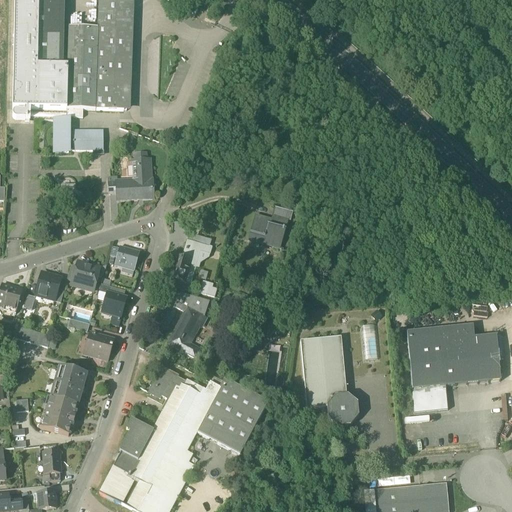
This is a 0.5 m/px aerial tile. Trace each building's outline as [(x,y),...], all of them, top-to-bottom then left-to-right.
[(14,0),(12,110),(24,110),(30,110),(66,111),(66,110),(67,80),(59,80),(59,68),(56,68),(37,67),(38,0),(14,0)] [(38,0),(37,67),(56,68),(57,0),(38,0)] [(97,29),(95,111),(123,112),(127,5),(98,3),(97,29)] [(133,5),(127,5),(123,112),(129,113),(133,5)] [(197,17),(202,20),(207,10),(202,7),(197,17)] [(95,112),(95,111),(97,29),(69,29),(68,68),(67,80),(66,110),(82,111),(95,112)] [(59,68),(59,80),(67,80),(68,68),(62,68),(59,68)] [(30,115),(30,110),(24,110),(24,112),(16,112),(14,112),(12,115),(12,118),(14,120),(16,121),(30,121),(30,119),(30,115)] [(82,119),(82,111),(66,110),(66,111),(66,115),(66,119),(82,119)] [(93,156),(97,156),(97,153),(103,153),(103,133),(73,132),(73,120),(56,120),(55,154),(68,154),(68,152),(72,152),(72,153),(93,153),(93,156)] [(135,163),(148,162),(148,154),(135,154),(135,163)] [(117,203),(117,200),(142,199),(142,201),(152,201),(151,182),(149,182),(148,162),(135,163),(136,182),(124,182),(125,185),(117,186),(117,183),(116,183),(117,196),(117,203)] [(108,180),(109,196),(117,196),(116,183),(117,183),(116,179),(109,179),(108,180)] [(286,222),(288,223),(290,215),(275,210),(273,218),(286,222)] [(234,212),(225,213),(225,219),(222,228),(229,230),(234,212)] [(193,216),(191,225),(197,227),(200,218),(193,216)] [(261,245),(278,250),(285,227),(271,223),(255,218),(250,235),(263,239),(261,245)] [(273,218),(271,223),(285,227),(286,222),(273,218)] [(249,241),(261,245),(263,239),(250,235),(249,241)] [(187,242),(208,248),(210,242),(188,236),(187,242)] [(186,242),(181,260),(190,263),(189,269),(194,271),(199,253),(207,256),(209,249),(208,248),(187,242),(186,242)] [(117,261),(120,251),(111,249),(109,258),(117,261)] [(115,267),(126,270),(134,272),(139,254),(120,249),(120,251),(117,261),(115,267)] [(184,284),(189,269),(190,263),(181,260),(175,259),(169,280),(184,284)] [(79,289),(93,293),(99,269),(98,271),(86,268),(87,266),(78,264),(78,266),(77,270),(72,287),(73,287),(74,283),(80,284),(79,289)] [(70,268),(65,285),(72,287),(77,270),(70,268)] [(190,286),(194,271),(189,269),(184,284),(190,286)] [(132,278),(134,272),(126,270),(124,276),(132,278)] [(201,272),(198,280),(205,283),(208,275),(201,272)] [(45,300),(54,302),(60,284),(61,281),(48,277),(48,279),(42,278),(43,276),(42,275),(35,297),(37,297),(37,295),(45,297),(45,300)] [(99,293),(107,295),(108,294),(111,295),(113,289),(114,283),(102,280),(101,286),(99,293)] [(212,289),(213,286),(201,283),(198,294),(214,299),(216,291),(212,289)] [(60,304),(65,285),(60,284),(54,302),(60,304)] [(15,311),(16,312),(22,292),(0,286),(0,287),(0,306),(4,308),(4,306),(16,309),(15,311)] [(111,295),(123,299),(124,293),(113,289),(111,295)] [(96,301),(105,303),(107,295),(99,293),(96,301)] [(111,317),(112,317),(120,320),(126,299),(123,299),(111,295),(108,294),(107,295),(105,303),(102,315),(103,315),(104,313),(111,315),(111,317)] [(167,306),(173,310),(174,309),(180,296),(173,294),(167,306)] [(184,314),(182,319),(197,327),(196,328),(199,329),(204,319),(203,318),(208,304),(180,296),(174,309),(184,314)] [(23,309),(30,312),(34,299),(27,297),(23,309)] [(479,305),(478,316),(492,317),(493,306),(479,305)] [(118,328),(120,320),(112,317),(109,326),(118,328)] [(190,346),(199,329),(196,328),(197,327),(182,319),(167,346),(188,357),(193,348),(190,346)] [(68,329),(87,334),(89,326),(70,321),(68,329)] [(15,339),(21,341),(24,330),(18,328),(15,339)] [(406,334),(411,391),(445,388),(500,383),(495,338),(474,340),(472,328),(406,334)] [(21,341),(47,349),(50,340),(51,337),(24,330),(21,341)] [(11,343),(10,333),(0,333),(0,340),(0,344),(11,343)] [(86,356),(108,363),(114,342),(92,335),(86,356)] [(306,411),(326,409),(326,408),(334,398),(345,397),(340,339),(300,343),(306,411)] [(50,340),(47,349),(55,351),(58,341),(50,340)] [(168,401),(174,404),(185,382),(177,378),(178,376),(165,370),(164,371),(158,368),(153,378),(156,379),(152,388),(154,389),(155,391),(152,397),(160,401),(161,398),(168,402),(168,401)] [(61,369),(52,400),(76,407),(80,394),(82,394),(83,389),(82,389),(85,375),(61,369)] [(168,402),(152,432),(138,461),(121,452),(119,457),(117,456),(114,461),(116,462),(99,494),(134,511),(170,511),(188,477),(176,470),(181,460),(195,434),(219,389),(207,383),(204,389),(186,380),(185,382),(174,404),(168,401),(168,402)] [(222,383),(219,389),(195,434),(239,458),(266,406),(222,383)] [(447,412),(445,388),(411,391),(414,415),(447,412)] [(347,397),(345,397),(334,398),(326,408),(326,409),(327,421),(337,429),(349,428),(358,418),(356,405),(347,397)] [(73,419),(76,407),(52,400),(50,400),(41,430),(68,438),(71,425),(73,426),(74,420),(73,419)] [(120,452),(121,452),(138,461),(152,432),(131,421),(125,431),(129,433),(120,452)] [(42,454),(44,477),(49,477),(60,476),(61,476),(59,453),(42,454)] [(190,461),(199,466),(203,457),(194,453),(190,461)] [(195,468),(181,460),(176,470),(188,477),(189,478),(195,468)] [(42,477),(43,484),(49,484),(60,483),(60,476),(49,477),(44,477),(42,477)] [(373,492),(373,493),(375,511),(448,511),(446,486),(427,487),(424,485),(422,488),(373,492)] [(211,492),(205,511),(210,511),(215,493),(211,492)] [(39,503),(40,511),(42,511),(56,510),(55,493),(38,495),(38,496),(39,496),(40,503),(39,503)] [(364,511),(375,511),(373,493),(363,494),(364,511)] [(0,511),(9,511),(9,505),(9,500),(8,496),(0,496),(0,511)]
